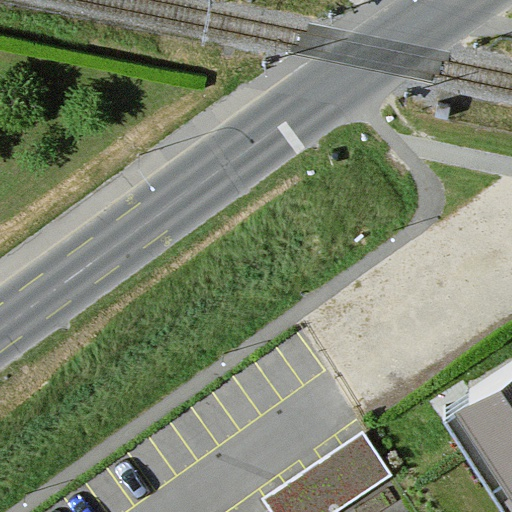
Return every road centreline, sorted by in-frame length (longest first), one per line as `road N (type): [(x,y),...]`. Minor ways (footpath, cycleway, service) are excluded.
road 1 (secondary): [(0,324),(281,121)]
road 2 (residential): [(281,121),(511,167)]
road 3 (secondary): [(281,121),(457,0)]
